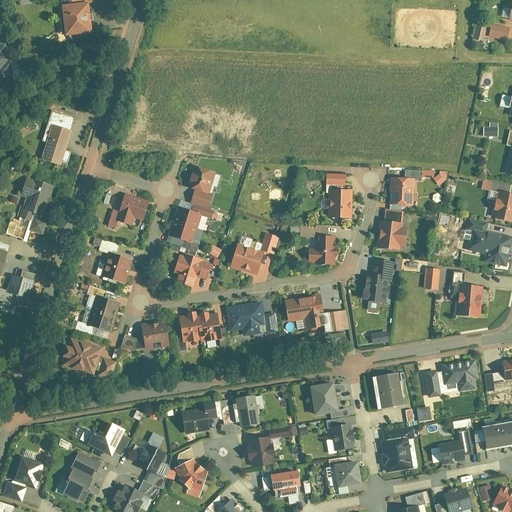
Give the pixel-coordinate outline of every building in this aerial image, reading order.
[(111,0),(67,0),(68,9),(112,4),(111,0)] [(91,38),(87,7),(57,10),(60,42),(91,38)] [(508,41),(511,28),(494,23),(491,36),(508,41)] [(475,41),(485,43),(488,27),(479,25),(475,41)] [(10,66),(0,66),(0,91),(11,91),(10,66)] [(76,128),(55,122),(44,162),(65,167),(76,128)] [(482,127),(482,137),(497,137),(497,123),(489,123),(489,127),(482,127)] [(24,128),(8,135),(11,141),(26,134),(24,128)] [(432,179),(433,171),(420,170),(420,177),(432,179)] [(213,178),(193,171),(187,190),(195,192),(207,196),(213,178)] [(344,178),(327,178),(327,188),(344,188),(344,178)] [(490,191),(493,182),(482,179),(480,189),(490,191)] [(51,192),(53,186),(33,180),(32,185),(27,203),(22,220),(42,226),(51,192)] [(27,203),(32,185),(23,182),(18,200),(27,203)] [(412,183),(391,183),(391,207),(411,207),(412,183)] [(511,193),(500,191),(494,216),(511,219),(511,193)] [(207,196),(195,192),(190,205),(206,211),(211,198),(207,196)] [(349,196),(330,196),(330,220),(349,220),(349,196)] [(147,205),(125,198),(117,223),(130,227),(133,218),(142,221),(147,205)] [(198,218),(179,212),(170,238),(189,244),(198,218)] [(402,226),(382,224),(380,250),(401,252),(401,249),(404,249),(405,231),(402,230),(402,226)] [(511,258),(511,236),(478,229),(470,262),(509,271),(511,258)] [(265,236),(259,254),(262,255),(273,258),(278,240),(265,236)] [(333,242),(317,242),(317,257),(308,257),(308,265),(315,265),(315,268),(333,268),(333,261),(335,261),(335,257),(333,257),(333,242)] [(211,245),(207,253),(217,259),(222,251),(211,245)] [(259,254),(238,248),(232,269),(256,276),(262,255),(259,254)] [(128,263),(109,258),(103,280),(122,286),(128,263)] [(209,267),(180,259),(175,276),(179,276),(176,286),(193,290),(196,279),(205,282),(209,267)] [(391,266),(375,265),(374,279),(367,279),(365,303),(386,306),(391,266)] [(437,274),(427,273),(425,291),(435,292),(437,274)] [(28,301),(32,284),(11,278),(7,296),(28,301)] [(480,291),(461,289),(458,318),(477,320),(480,291)] [(318,299),(285,304),(288,324),(304,321),(306,334),(317,332),(314,317),(321,316),(318,299)] [(117,307),(96,301),(87,327),(108,334),(117,307)] [(260,307),(228,312),(231,332),(243,330),(244,337),(256,335),(255,328),(263,327),(261,319),(260,307)] [(343,316),(329,319),(331,335),(345,332),(343,316)] [(272,317),(261,319),(263,327),(264,334),(275,332),(272,317)] [(213,318),(196,321),(199,342),(199,344),(216,342),(213,318)] [(196,319),(179,321),(182,344),(199,342),(196,321),(196,319)] [(163,326),(142,329),(145,352),(166,349),(163,326)] [(369,333),(369,345),(387,344),(386,332),(369,333)] [(342,343),(341,333),(324,336),(325,345),(342,343)] [(69,341),(61,369),(93,378),(101,351),(69,341)] [(511,365),(503,367),(506,384),(511,383),(511,365)] [(473,366),(442,371),(443,376),(445,386),(445,389),(458,386),(459,395),(474,392),(473,385),(476,384),(473,366)] [(436,376),(425,378),(429,401),(439,399),(437,387),(445,386),(443,376),(436,377),(436,376)] [(396,380),(377,383),(382,412),(401,409),(396,380)] [(332,386),(312,390),(317,416),(337,413),(332,386)] [(253,402),(237,405),(241,430),(257,428),(253,402)] [(204,414),(182,417),(185,439),(207,435),(206,423),(215,422),(213,408),(204,409),(204,414)] [(413,421),(411,410),(404,411),(406,422),(413,421)] [(428,413),(417,415),(419,426),(429,424),(428,413)] [(453,429),(471,426),(469,419),(452,422),(453,429)] [(331,433),(340,432),(339,424),(326,426),(327,434),(331,433)] [(296,427),(287,427),(288,436),(296,435),(296,427)] [(511,428),(484,433),(487,453),(511,448),(511,428)] [(340,432),(331,433),(335,455),(352,452),(349,430),(340,432)] [(122,436),(112,431),(106,444),(93,438),(87,450),(110,461),(112,457),(120,440),(122,436)] [(383,436),(384,447),(407,444),(413,443),(411,432),(383,436)] [(158,448),(162,439),(151,433),(146,442),(158,448)] [(129,444),(120,440),(112,457),(120,461),(129,444)] [(269,443),(247,446),(251,472),(273,468),(269,443)] [(384,447),(382,447),(387,477),(411,473),(407,444),(384,447)] [(461,448),(440,451),(442,468),(463,465),(461,448)] [(164,459),(147,451),(137,470),(150,476),(154,478),(160,466),(164,459)] [(179,471),(193,464),(195,463),(190,453),(178,459),(177,465),(179,471)] [(69,486),(62,499),(76,506),(77,505),(82,508),(88,496),(86,495),(91,485),(89,484),(93,476),(95,477),(100,468),(79,457),(71,473),(72,474),(67,485),(69,486)] [(206,476),(193,464),(179,471),(173,474),(178,484),(188,493),(186,498),(198,502),(206,476)] [(39,471),(21,466),(15,486),(33,492),(35,485),(38,486),(41,476),(38,476),(39,471)] [(168,470),(160,466),(154,478),(150,476),(145,487),(157,493),(163,494),(168,470)] [(356,468),(335,472),(338,489),(338,492),(359,488),(356,468)] [(338,489),(335,472),(325,473),(328,490),(338,489)] [(298,474),(272,478),(275,493),(281,492),(282,499),(297,497),(296,489),(300,488),(298,474)] [(143,486),(137,499),(141,500),(152,505),(157,493),(145,487),(143,486)] [(489,490),(479,493),(483,506),(492,503),(489,490)] [(511,511),(511,495),(501,490),(492,509),(499,511),(511,511)] [(137,499),(124,492),(121,498),(117,496),(112,506),(115,507),(113,511),(135,511),(141,500),(137,499)] [(469,511),(465,495),(445,500),(447,508),(447,511),(469,511)] [(406,503),(408,511),(417,511),(422,511),(428,509),(425,497),(406,503)]
